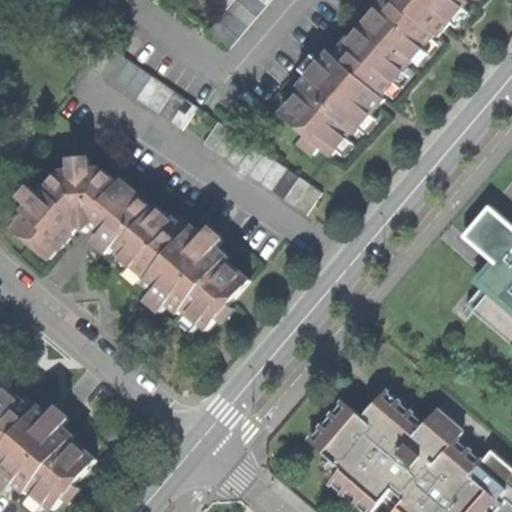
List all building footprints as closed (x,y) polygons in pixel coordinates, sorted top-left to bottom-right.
[(211,0),(222,8),(228,0),(211,0)] [(232,0),(228,0),(222,8),(244,26),(252,16),(232,0)] [(254,0),(232,0),(252,16),(261,5),(254,0)] [(323,153),(330,160),(336,153),(346,142),(359,128),(369,116),(376,109),(370,104),(377,96),(381,99),(385,95),(394,84),(420,56),(431,43),(436,37),(431,33),(438,26),(442,30),(450,22),(460,10),(466,4),(463,1),(463,0),(386,0),(333,60),(330,57),(316,72),(323,78),(317,85),(310,79),(299,91),(279,114),(306,139),(323,153)] [(222,8),(212,20),(235,38),(244,26),(222,8)] [(467,17),(460,10),(450,22),(457,28),(467,17)] [(205,29),(227,47),(235,38),(212,20),(205,29)] [(436,37),(442,30),(438,26),(431,33),(436,37)] [(437,48),(431,43),(420,56),(425,61),(437,48)] [(106,45),(91,68),(101,74),(116,52),(106,45)] [(128,60),(116,52),(101,74),(113,83),(128,60)] [(295,87),(299,91),(310,79),(316,72),(330,57),(326,53),(315,65),(302,80),(295,87)] [(294,73),(302,80),(315,65),(307,58),(300,66),(294,73)] [(140,68),(128,60),(113,83),(125,91),(140,68)] [(151,76),(140,68),(125,91),(136,98),(151,76)] [(316,72),(310,79),(317,85),(323,78),(316,72)] [(163,84),(151,76),(136,98),(148,107),(163,84)] [(174,92),(163,84),(148,107),(159,114),(174,92)] [(400,89),(394,84),(385,95),(391,100),(400,89)] [(186,100),(174,92),(159,114),(171,123),(186,100)] [(383,101),(381,99),(377,96),(370,104),(376,109),(383,101)] [(198,108),(186,100),(171,123),(182,131),(198,108)] [(377,123),(369,116),(359,128),(366,135),(377,123)] [(218,123),(203,145),(215,153),(230,131),(218,123)] [(242,139),(230,131),(215,153),(227,162),(242,139)] [(253,146),(242,139),(227,162),(237,169),(253,146)] [(314,163),(323,153),(306,139),(297,149),(314,163)] [(352,147),(346,142),(336,153),(342,158),(352,147)] [(265,155),(253,146),(237,169),(249,177),(265,155)] [(69,156),(70,166),(75,166),(84,165),(90,164),(89,154),(69,156)] [(276,162),(265,155),(249,177),(260,185),(276,162)] [(289,172),(276,162),(260,185),(274,194),(289,172)] [(199,323),(205,328),(215,316),(228,301),(249,278),(222,255),(217,251),(223,244),(219,241),(205,229),(193,218),(186,226),(181,222),(170,212),(155,199),(152,203),(119,174),(117,177),(100,163),(90,164),(84,165),(85,177),(77,178),(75,166),(70,166),(57,168),(37,191),(27,203),(21,209),(26,214),(18,222),(45,245),(52,237),(59,244),(79,221),(85,226),(91,219),(97,212),(104,218),(98,224),(102,228),(115,240),(119,243),(117,246),(133,260),(146,270),(150,274),(147,278),(159,288),(162,284),(173,294),(170,298),(183,309),(188,313),(199,323)] [(84,165),(75,166),(77,178),(85,177),(84,165)] [(301,180),(289,172),(274,194),(286,202),(301,180)] [(313,188),(301,180),(286,202),(297,210),(313,188)] [(20,196),(27,203),(37,191),(30,185),(20,196)] [(323,195),(313,188),(297,210),(308,218),(323,195)] [(335,203),(323,195),(308,218),(320,226),(335,203)] [(346,211),(335,203),(320,226),(331,233),(346,211)] [(177,204),(170,212),(181,222),(188,214),(177,204)] [(465,237),(476,246),(500,219),(489,209),(465,237)] [(91,219),(98,224),(104,218),(97,212),(91,219)] [(511,228),(500,219),(476,246),(496,263),(481,281),(485,286),(467,306),(511,344),(511,228)] [(213,220),(205,229),(219,241),(226,232),(213,220)] [(107,249),(115,240),(102,228),(94,238),(107,249)] [(49,256),(59,244),(52,237),(45,245),(41,249),(49,256)] [(228,249),(223,244),(217,251),(222,255),(228,249)] [(139,278),(146,270),(133,260),(127,267),(139,278)] [(180,312),(183,309),(170,298),(173,294),(162,284),(159,288),(147,278),(144,281),(154,290),(168,302),(180,312)] [(161,310),(168,302),(154,290),(147,298),(161,310)] [(236,307),(228,301),(215,316),(223,322),(236,307)] [(193,329),(199,323),(188,313),(182,320),(193,329)] [(42,501),(53,511),(64,499),(74,487),(96,462),(74,442),(37,409),(33,414),(29,410),(18,401),(1,386),(0,386),(0,469),(5,474),(15,482),(25,492),(28,489),(34,494),(42,501)] [(24,393),(18,401),(29,410),(35,403),(24,393)] [(394,511),(483,511),(496,497),(469,475),(477,466),(452,445),(456,440),(458,438),(430,416),(419,429),(380,397),(363,418),(348,405),(314,446),(341,467),(334,476),(361,498),(371,486),(385,497),(392,503),(398,508),(394,511)] [(309,441),(314,446),(348,405),(342,401),(309,441)] [(40,406),(37,409),(74,442),(77,438),(63,426),(50,415),(40,406)] [(57,408),(50,415),(63,426),(70,419),(63,413),(57,408)] [(435,409),(430,416),(458,438),(463,432),(435,409)] [(481,461),(456,440),(452,445),(477,466),(481,461)] [(511,507),(511,468),(490,450),(481,461),(477,466),(469,475),(502,502),(511,507)] [(0,483),(8,490),(15,482),(5,474),(0,478),(0,483)] [(364,511),(372,511),(375,510),(361,498),(334,476),(328,483),(364,511)] [(375,510),(385,497),(371,486),(361,498),(375,510)] [(80,492),(74,487),(64,499),(70,504),(80,492)] [(35,509),(42,501),(34,494),(27,502),(35,509)] [(493,511),(502,502),(496,497),(483,511),(493,511)]
